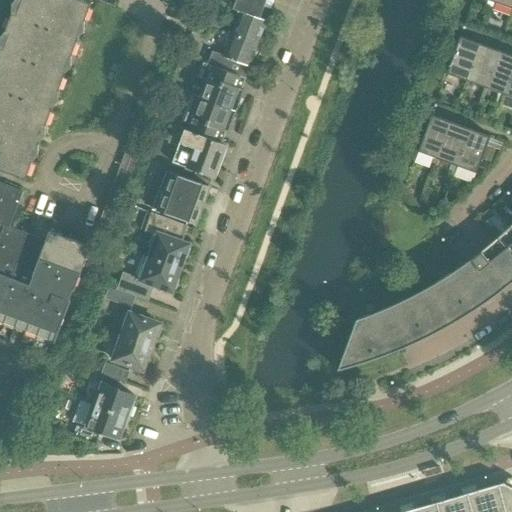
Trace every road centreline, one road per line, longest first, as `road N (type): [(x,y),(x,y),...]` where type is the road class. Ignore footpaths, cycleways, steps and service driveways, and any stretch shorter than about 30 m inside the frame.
road 1 (residential): [(211,474),(195,346),(316,0)]
road 2 (secondary): [(511,390),(369,449),(283,464)]
road 3 (secondary): [(284,489),(428,458),(511,425)]
road 4 (secondary): [(211,474),(86,490)]
